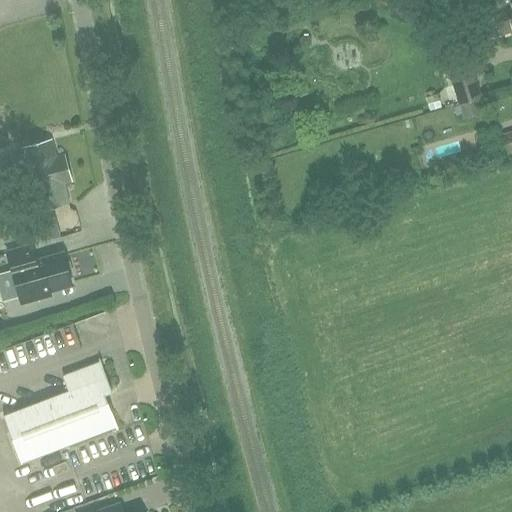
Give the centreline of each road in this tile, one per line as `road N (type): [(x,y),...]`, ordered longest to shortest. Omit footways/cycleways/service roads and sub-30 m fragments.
road 1 (residential): [(195,511),(134,280),(79,0)]
road 2 (unknown): [(0,384),(148,332)]
